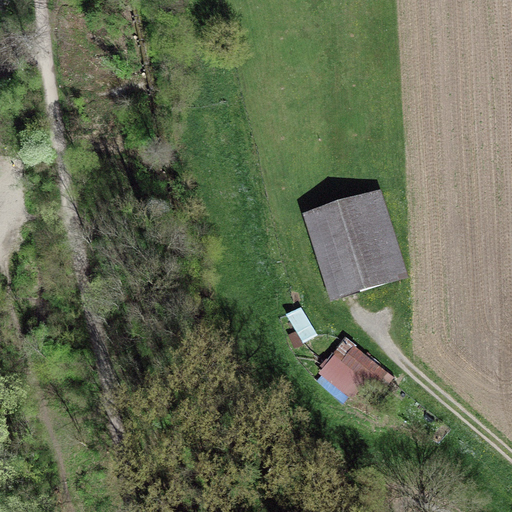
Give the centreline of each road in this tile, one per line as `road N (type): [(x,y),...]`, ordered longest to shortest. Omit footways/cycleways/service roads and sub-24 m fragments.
road 1 (track): [(40,0),(73,227),(132,511)]
road 2 (track): [(379,336),(511,456)]
